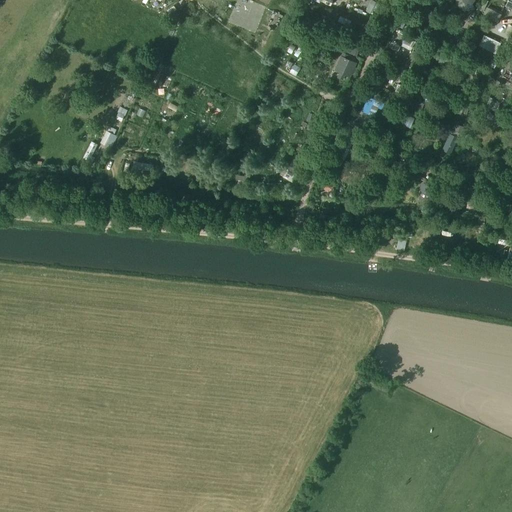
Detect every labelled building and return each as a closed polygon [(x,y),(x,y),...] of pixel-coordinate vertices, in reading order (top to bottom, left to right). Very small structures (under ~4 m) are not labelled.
[(486,7),(483,16),(498,21),(501,12),(486,7)] [(491,50),(495,39),(483,35),(479,46),(491,50)] [(411,50),(415,41),(405,36),(402,45),(411,50)] [(403,47),(394,43),(392,48),(401,52),(403,47)] [(350,44),(346,50),(356,55),(360,49),(350,44)] [(407,61),(413,64),(419,54),(413,50),(407,61)] [(356,63),(341,56),(334,70),(340,72),(337,77),(342,80),(345,75),(350,77),(356,63)] [(368,97),(364,112),(377,115),(381,100),(368,97)] [(109,126),(102,143),(113,148),(121,131),(109,126)] [(401,160),(390,156),(387,166),(397,170),(401,160)] [(477,196),(470,194),(467,206),(475,208),(475,207),(480,208),(481,202),(476,201),(477,196)] [(451,240),(451,231),(443,230),(442,240),(451,240)] [(396,249),(404,251),(406,240),(398,239),(396,249)]
